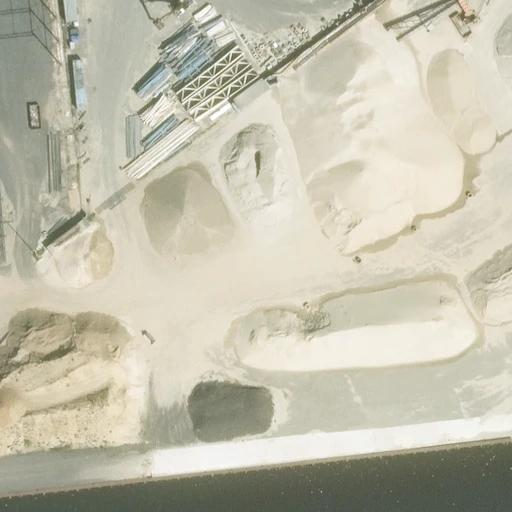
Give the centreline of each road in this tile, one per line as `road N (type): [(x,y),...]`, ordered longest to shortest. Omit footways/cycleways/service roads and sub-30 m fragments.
road 1 (unknown): [(52,320),(191,267),(289,245),(511,242)]
road 2 (unknown): [(0,231),(311,0)]
